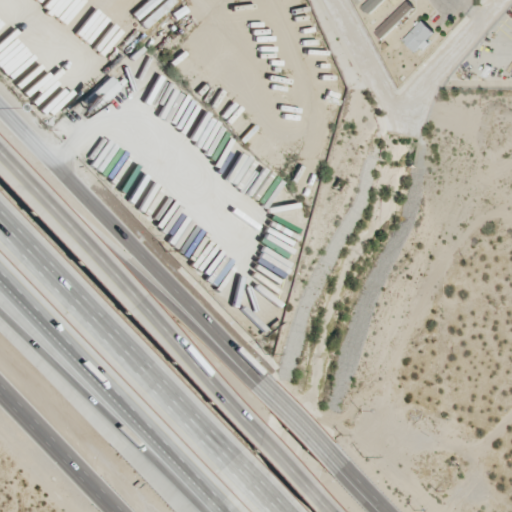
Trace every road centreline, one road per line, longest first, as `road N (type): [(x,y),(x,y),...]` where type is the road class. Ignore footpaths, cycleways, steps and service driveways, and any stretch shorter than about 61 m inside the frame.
road 1 (secondary): [(273,395),(0,112)]
road 2 (motorway): [(244,474),(0,217)]
road 3 (motorway): [(0,284),(217,511)]
road 4 (motorway): [(0,320),(190,511)]
road 5 (motorway): [(129,299),(0,154)]
road 6 (motorway): [(258,440),(129,299)]
road 7 (secondary): [(0,386),(119,511)]
